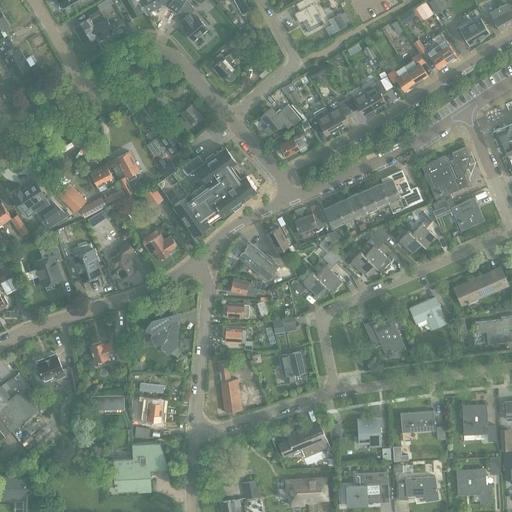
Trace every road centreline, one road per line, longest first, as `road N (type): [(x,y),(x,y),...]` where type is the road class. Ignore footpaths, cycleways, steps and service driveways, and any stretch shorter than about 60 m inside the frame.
road 1 (residential): [(336,392),(325,316),(511,230)]
road 2 (residential): [(511,38),(278,176)]
road 3 (unclassified): [(0,346),(118,304),(198,263)]
road 4 (residential): [(290,198),(405,150),(465,112)]
road 5 (residential): [(229,118),(173,55),(146,55),(82,86)]
road 6 (residential): [(336,392),(511,369)]
road 7 (unclassified): [(193,434),(207,285),(198,263)]
road 8 (residential): [(262,0),(293,61),(229,118)]
road 9 (residential): [(193,434),(336,392)]
road 10 (residential): [(511,223),(465,112)]
